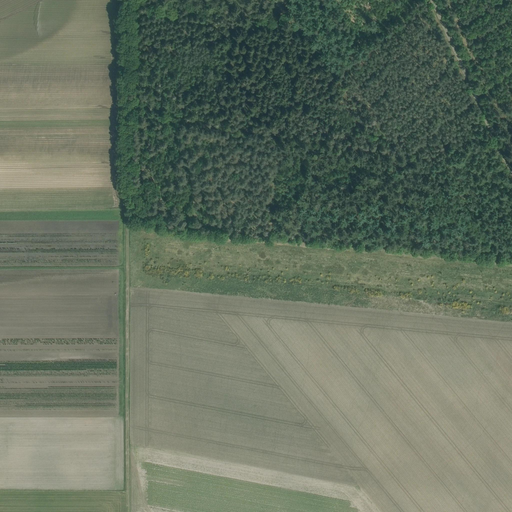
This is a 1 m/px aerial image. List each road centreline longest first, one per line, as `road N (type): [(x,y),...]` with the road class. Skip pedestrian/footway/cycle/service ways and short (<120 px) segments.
road 1 (track): [(127,0),(128,511)]
road 2 (unclassified): [(511,173),(430,0)]
